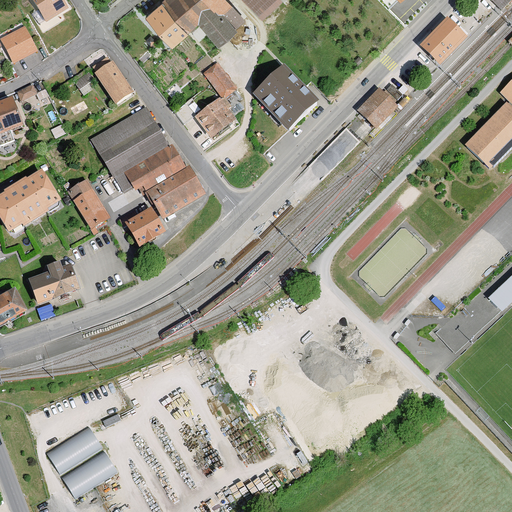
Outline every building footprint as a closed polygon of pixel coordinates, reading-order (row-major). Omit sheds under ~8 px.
[(63,0),(31,0),(46,23),(69,9),(63,0)] [(162,0),(146,15),(173,44),(198,21),(219,44),(246,19),(228,0),(162,0)] [(244,0),(263,19),(282,0),(244,0)] [(397,0),(380,0),(388,8),(397,0)] [(511,0),(489,0),(499,9),(502,11),(505,8),(511,0)] [(448,19),(420,47),(440,67),(468,39),(448,19)] [(25,28),(1,40),(14,65),(38,52),(25,28)] [(95,76),(115,105),(133,93),(113,63),(110,65),(106,59),(93,68),(97,74),(95,76)] [(235,90),(236,90),(218,65),(205,74),(223,99),(235,90)] [(284,67),(253,96),(289,133),(319,104),(284,67)] [(509,102),(465,146),(490,170),(511,147),(511,81),(500,94),(509,102)] [(18,94),(22,102),(37,94),(33,86),(18,94)] [(384,94),(379,89),(358,111),(377,129),(398,107),(394,104),(403,96),(392,86),(384,94)] [(223,99),(235,115),(244,109),(239,102),(242,100),(235,90),(223,99)] [(196,119),(210,139),(235,121),(233,117),(235,115),(223,99),(196,119)] [(0,104),(0,136),(23,129),(12,100),(0,104)] [(195,117),(186,104),(175,112),(184,124),(195,117)] [(163,220),(206,195),(190,168),(187,169),(173,146),(170,148),(147,109),(93,140),(124,194),(134,188),(136,192),(144,187),(163,220)] [(323,155),(330,162),(327,165),(332,170),(359,141),(347,129),(323,155)] [(5,194),(0,197),(0,219),(9,234),(23,225),(25,228),(48,214),(47,211),(61,202),(42,172),(27,181),(26,180),(4,193),(5,194)] [(88,181),(69,193),(92,231),(111,219),(88,181)] [(125,225),(140,249),(165,234),(150,210),(125,225)] [(501,311),(503,314),(511,305),(511,261),(453,317),(436,334),(455,355),(501,311)] [(29,281),(38,306),(81,291),(71,266),(62,269),(60,263),(48,267),(50,273),(29,281)] [(0,326),(27,312),(15,290),(0,298),(0,326)] [(42,317),(55,315),(54,305),(40,307),(42,317)] [(90,428),(47,454),(60,475),(104,449),(90,428)] [(105,452),(62,478),(76,500),(118,473),(105,452)]
